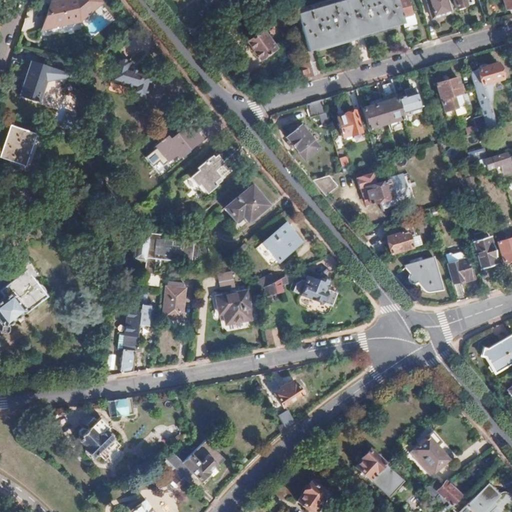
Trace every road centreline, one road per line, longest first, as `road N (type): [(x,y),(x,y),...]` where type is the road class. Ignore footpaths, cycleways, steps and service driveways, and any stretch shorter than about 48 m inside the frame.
road 1 (residential): [(402,335),(0,402)]
road 2 (residential): [(511,28),(231,111)]
road 3 (residential): [(231,111),(408,322)]
road 4 (residential): [(220,511),(293,440),(411,352)]
road 5 (residential): [(139,0),(231,111)]
road 6 (residential): [(433,349),(511,445)]
